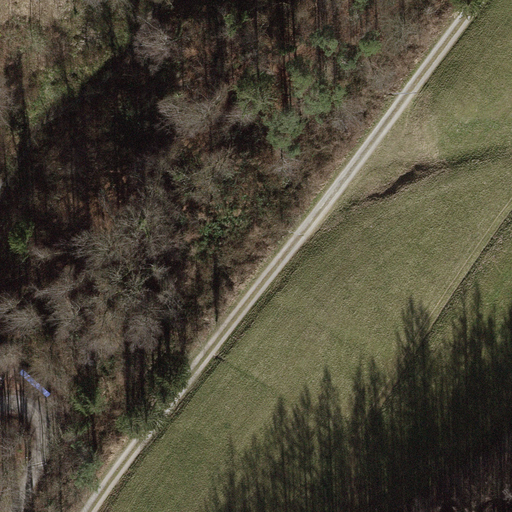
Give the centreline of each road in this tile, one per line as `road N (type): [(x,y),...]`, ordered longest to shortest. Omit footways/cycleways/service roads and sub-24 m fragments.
road 1 (track): [(91,511),(479,0)]
road 2 (track): [(18,511),(43,446),(40,414),(11,403),(0,410)]
